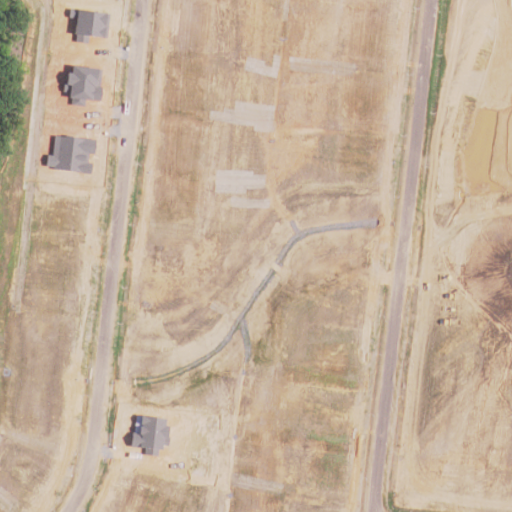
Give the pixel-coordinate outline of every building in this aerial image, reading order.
[(201,35),(203,14),(209,15),(211,2),(193,0),(183,0),(182,18),(176,17),(174,32),(201,35)] [(486,11),(486,15),(474,15),(474,0),(500,0),(500,11),(486,11)] [(72,10),(72,19),(77,19),(76,34),(80,34),(79,45),(91,45),(92,39),(111,40),(112,13),(72,10)] [(391,24),(389,55),(343,52),(345,22),(391,24)] [(489,40),(488,71),(462,70),(463,64),(459,63),(460,38),(489,40)] [(200,95),(203,64),(171,62),(169,80),(172,80),(171,93),(200,95)] [(107,102),(108,86),(104,86),(104,70),(74,69),(74,74),(67,74),(66,93),(69,93),(69,97),(76,98),(76,107),(88,108),(88,101),(107,102)] [(378,117),(344,116),(346,87),(360,88),(361,84),(374,84),(374,92),(384,92),(383,105),(378,105),(378,117)] [(198,161),(157,159),(158,144),(170,145),(171,128),(206,130),(205,141),(200,140),(198,161)] [(93,174),(93,165),(90,165),(91,155),(96,155),(97,140),(60,138),(59,157),(50,156),(50,168),(57,169),(56,172),(93,174)] [(370,184),(338,181),(339,174),(334,174),(335,161),(342,161),(343,150),(377,153),(376,167),(371,166),(370,184)] [(190,222),(147,220),(148,210),(151,211),(151,205),(157,205),(157,189),(192,191),(190,222)] [(87,234),(52,230),(53,220),(58,221),(60,197),(91,200),(87,234)] [(80,296),(45,293),(47,271),(57,271),(57,262),(75,264),(74,274),(82,275),(80,296)] [(347,359),(320,357),(322,325),(363,327),(361,347),(347,346),(347,359)] [(73,362),(44,359),(46,339),(40,338),(41,328),(71,331),(70,339),(75,339),(73,362)] [(339,409),(338,426),(313,425),(315,395),(353,397),(352,410),(339,409)] [(63,431),(37,428),(38,419),(25,417),(27,399),(66,403),(63,431)] [(162,458),(163,448),(170,449),(172,427),(165,426),(166,418),(140,415),(137,438),(133,437),(132,447),(147,449),(146,456),(162,458)] [(347,459),(345,490),(319,489),(320,465),(315,465),(315,457),(347,459)] [(34,499),(16,491),(24,474),(17,471),(21,463),(45,474),(34,499)]
